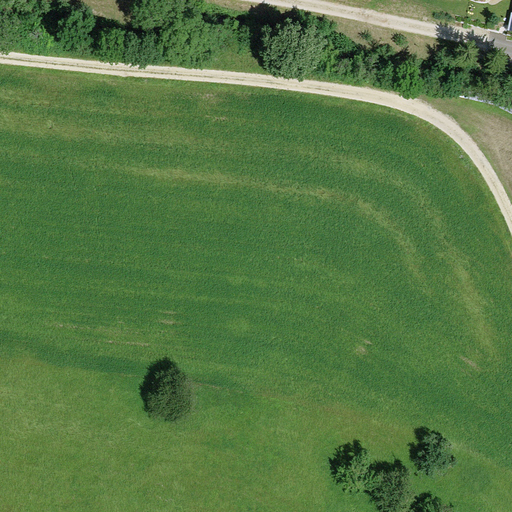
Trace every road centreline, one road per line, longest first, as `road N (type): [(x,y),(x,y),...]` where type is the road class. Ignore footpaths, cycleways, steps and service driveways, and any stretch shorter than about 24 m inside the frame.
road 1 (track): [(0,55),(404,102),(449,128),(471,153),(511,231)]
road 2 (track): [(487,43),(265,0)]
